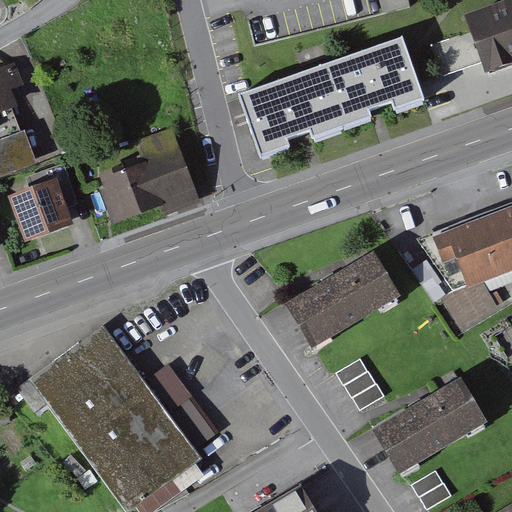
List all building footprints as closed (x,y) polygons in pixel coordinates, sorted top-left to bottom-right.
[(383,0),(384,13),(411,10),(409,0),(383,0)] [(511,4),(468,20),(487,74),(511,64),(511,4)] [(402,41),(238,101),(260,162),(292,150),(289,143),(311,136),(313,143),(371,122),(368,113),(393,104),(396,113),(424,102),(402,41)] [(0,72),(0,116),(16,111),(1,72),(0,72)] [(0,143),(0,180),(37,167),(25,135),(0,143)] [(99,182),(115,226),(196,197),(180,153),(99,182)] [(56,187),(10,202),(25,245),(70,230),(56,187)] [(511,209),(434,241),(455,294),(441,302),(458,332),(499,309),(484,283),(511,271),(511,209)] [(286,309),(312,352),(399,300),(373,257),(286,309)] [(128,511),(139,511),(204,464),(103,331),(32,384),(128,511)] [(363,358),(338,373),(361,412),(386,397),(363,358)] [(373,434),(398,475),(484,423),(459,382),(373,434)] [(440,471),(414,484),(427,511),(453,498),(440,471)] [(264,511),(311,511),(299,491),(264,511)]
